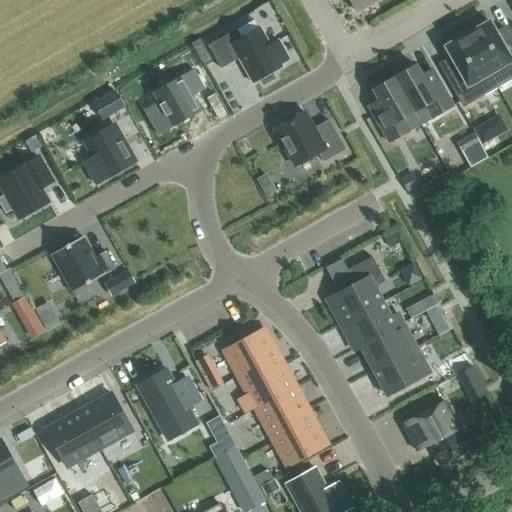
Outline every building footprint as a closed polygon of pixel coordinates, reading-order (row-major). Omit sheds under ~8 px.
[(345,0),(346,1),(350,2),(355,11),(374,0),(345,0)] [(455,0),(451,4),(466,19),(473,12),(461,0),(455,0)] [(489,22),(467,35),(490,75),(504,67),(511,79),(511,78),(511,42),(503,47),(489,22)] [(269,45),(259,27),(240,38),(236,29),(207,45),(220,68),(238,58),(251,82),(281,66),(279,63),(288,58),(278,41),(269,45)] [(490,75),(467,35),(445,47),(459,72),(448,79),(464,106),(483,95),(476,82),(490,75)] [(211,62),(198,39),(191,43),(203,66),(211,62)] [(185,65),(133,92),(154,133),(192,114),(181,93),(196,86),(185,65)] [(416,66),(394,79),(414,113),(425,107),(432,119),(453,107),(438,80),(427,86),(416,66)] [(414,113),(394,79),(373,91),(384,111),(374,117),(389,143),(410,131),(403,119),(414,113)] [(313,128),(303,111),(273,128),(295,166),(318,153),(323,161),(344,149),(327,120),(313,128)] [(499,114),(472,129),(481,144),(508,130),(499,114)] [(134,162),(112,124),(83,140),(92,156),(82,162),(95,184),(134,162)] [(480,145),(463,154),(470,166),(487,157),(480,145)] [(36,153),(0,173),(0,186),(16,215),(46,199),(38,186),(51,179),(36,153)] [(379,211),(331,229),(338,246),(386,229),(379,211)] [(81,236),(51,253),(72,292),(114,268),(105,251),(93,258),(81,236)] [(326,298),(340,324),(382,301),(374,286),(385,281),(372,256),(347,269),(354,283),(326,298)] [(125,268),(110,277),(118,291),(133,282),(125,268)] [(382,301),(340,324),(353,349),(402,322),(397,313),(390,317),(382,301)] [(402,322),(353,349),(360,346),(373,370),(415,347),(402,322)] [(264,330),(225,352),(237,375),(257,364),(263,375),(283,364),(264,330)] [(415,347),(373,370),(387,395),(429,372),(415,347)] [(237,375),(255,408),(295,386),(283,364),(263,375),(257,364),(237,375)] [(164,367),(135,383),(168,444),(199,427),(188,406),(200,400),(187,376),(173,383),(164,367)] [(255,408),(273,441),(293,430),(287,419),(307,408),(295,386),(255,408)] [(110,392),(78,410),(100,448),(131,431),(110,392)] [(444,400),(402,424),(416,451),(429,444),(440,465),(470,448),(444,400)] [(293,430),(273,441),(286,464),(325,442),(307,408),(287,419),(293,430)] [(78,410),(45,428),(66,467),(100,448),(78,410)] [(218,415),(205,422),(215,442),(207,446),(214,457),(235,445),(218,415)] [(26,485),(1,441),(0,441),(0,484),(6,496),(26,485)] [(325,488),(314,467),(285,483),(300,511),(341,511),(346,509),(332,484),(325,488)] [(236,511),(230,499),(204,511),(236,511)]
